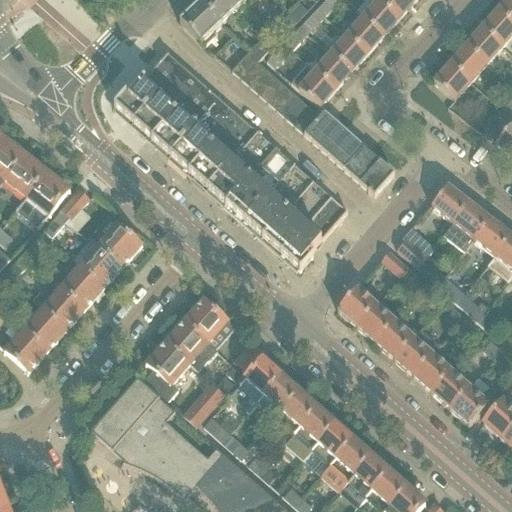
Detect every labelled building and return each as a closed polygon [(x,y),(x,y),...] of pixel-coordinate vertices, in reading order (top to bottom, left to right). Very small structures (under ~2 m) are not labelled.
[(230,0),(206,0),(199,7),(220,30),(227,23),(229,26),(243,13),(230,0)] [(230,0),(243,13),(255,1),(259,4),(263,0),(230,0)] [(408,0),(381,0),(377,5),(398,23),(414,5),(408,0)] [(511,0),(510,0),(496,16),(511,29),(511,0)] [(328,1),(315,14),(323,22),(336,9),(328,1)] [(377,5),(362,22),(383,40),(398,23),(377,5)] [(220,30),(199,7),(178,27),(202,52),(214,40),(212,38),(220,30)] [(299,7),(288,19),(295,26),(306,14),(299,7)] [(315,14),(303,27),(311,35),(323,22),(315,14)] [(511,29),(496,16),(479,35),(500,53),(511,39),(511,29)] [(295,26),(288,19),(279,30),(286,36),(295,26)] [(362,22),(346,40),(367,58),(383,40),(362,22)] [(295,35),(283,48),(291,56),(303,42),(295,35)] [(479,35),(464,52),(485,70),(500,53),(479,35)] [(346,40),(330,58),(351,76),(367,58),(346,40)] [(258,45),(247,57),(256,65),(257,66),(268,54),(258,45)] [(279,52),(266,65),(274,73),(286,60),(279,52)] [(464,52),(449,69),(470,88),(485,70),(464,52)] [(184,172),(189,176),(238,120),(168,57),(130,100),(127,98),(126,99),(127,100),(117,111),(116,110),(114,112),(116,114),(117,112),(126,120),(125,121),(127,123),(128,122),(133,127),(132,128),(134,130),(135,128),(145,138),(144,139),(146,140),(147,139),(158,149),(157,150),(159,151),(159,150),(170,160),(169,161),(171,162),(172,161),(182,170),(181,172),(183,173),(184,172)] [(240,82),(256,65),(247,57),(231,75),(240,82)] [(330,58),(314,76),(335,94),(351,76),(330,58)] [(249,91),(265,73),(257,66),(256,65),(240,83),(249,91)] [(306,69),(290,88),(318,113),(335,94),(314,76),(306,69)] [(470,88),(449,69),(433,87),(454,106),(470,88)] [(258,99),(274,81),(265,73),(249,91),(258,99)] [(267,107),(283,89),(274,81),(258,99),(267,107)] [(277,115),(292,97),(283,89),(267,107),(277,115)] [(286,123),(301,105),(292,97),(277,115),(286,123)] [(511,116),(511,99),(501,111),(510,119),(511,116)] [(295,131),(311,113),(301,105),(286,123),(295,131)] [(295,131),(304,139),(320,122),(311,113),(295,131)] [(374,202),(394,179),(324,117),(320,122),(304,139),(374,202)] [(221,205),(226,209),(275,153),(238,120),(189,176),(195,181),(194,182),(195,184),(196,183),(207,192),(206,193),(206,194),(208,195),(209,194),(219,203),(218,204),(220,206),(221,205)] [(481,138),(489,145),(506,127),(498,120),(481,138)] [(495,149),(511,163),(511,127),(511,128),(495,149)] [(0,188),(3,184),(24,159),(2,141),(0,143),(0,188)] [(233,215),(244,225),(294,169),(275,153),(226,209),(232,214),(231,215),(232,217),(233,215)] [(3,184),(26,201),(46,176),(24,159),(3,184)] [(258,237),(263,241),(312,185),(294,169),(244,225),(243,226),(244,227),(245,226),(256,236),(255,237),(257,239),(258,237)] [(26,201),(15,214),(25,223),(29,218),(37,232),(48,219),(50,220),(51,219),(49,218),(56,210),(67,195),(69,196),(70,195),(67,193),(46,176),(26,201)] [(312,185),(263,241),(269,247),(268,248),(269,249),(270,248),(281,258),(280,259),(282,260),(283,259),(289,265),(288,266),(290,267),(291,266),(299,273),(298,274),(300,276),(301,274),(300,274),(310,262),(311,264),(313,262),(309,259),(347,216),(312,185)] [(431,211),(452,228),(469,208),(447,191),(431,211)] [(68,222),(70,224),(88,204),(78,195),(60,215),(68,222)] [(469,208),(452,228),(442,241),(463,257),(473,245),(489,224),(469,208)] [(60,215),(53,222),(62,230),(68,222),(60,215)] [(108,222),(90,243),(122,271),(142,248),(141,247),(140,248),(118,229),(119,227),(118,226),(117,228),(109,221),(108,222)] [(53,222),(43,234),(52,241),(62,230),(53,222)] [(473,245),(494,261),(510,240),(489,224),(473,245)] [(1,233),(0,234),(0,247),(3,251),(11,242),(1,233)] [(494,261),(487,270),(508,286),(511,280),(511,241),(510,240),(494,261)] [(90,243),(71,264),(79,270),(103,292),(122,271),(90,243)] [(405,245),(396,255),(416,273),(425,263),(405,245)] [(31,248),(23,258),(30,264),(39,254),(31,248)] [(0,255),(0,273),(0,274),(9,264),(0,255)] [(388,256),(380,265),(400,282),(407,273),(388,256)] [(23,258),(14,268),(21,275),(30,264),(23,258)] [(79,270),(60,291),(85,313),(103,292),(79,270)] [(428,281),(438,289),(444,281),(434,273),(428,281)] [(412,277),(404,287),(415,296),(423,287),(412,277)] [(444,281),(438,289),(449,299),(456,291),(444,281)] [(423,287),(415,296),(426,306),(434,296),(423,287)] [(33,304),(42,312),(66,334),(85,313),(60,291),(51,301),(42,294),(33,304)] [(338,316),(356,331),(375,309),(356,293),(337,316),(338,316)] [(203,303),(183,326),(207,347),(227,325),(226,324),(225,325),(203,306),(204,304),(203,303)] [(474,308),(467,317),(477,326),(485,317),(488,314),(480,307),(477,310),(474,308)] [(357,332),(374,348),(393,326),(375,309),(356,331),(355,332),(356,332),(357,332)] [(42,312),(23,333),(47,354),(66,334),(42,312)] [(453,312),(444,322),(455,332),(464,322),(453,312)] [(485,317),(477,326),(488,336),(496,327),(485,317)] [(464,322),(455,332),(466,341),(475,332),(464,322)] [(183,326),(164,347),(188,368),(198,357),(208,365),(216,356),(207,347),(183,326)] [(375,349),(393,364),(412,342),(393,326),(374,348),(375,349)] [(47,354),(23,333),(2,356),(4,357),(5,355),(27,375),(26,377),(27,377),(47,354)] [(412,342),(393,364),(393,365),(394,365),(411,380),(428,361),(430,359),(438,350),(420,333),(412,342)] [(483,353),(482,355),(493,364),(501,355),(490,345),(483,353)] [(188,368),(164,347),(144,370),(145,371),(146,369),(152,375),(144,384),(143,384),(142,385),(167,407),(176,396),(169,390),(188,368)] [(261,357),(251,348),(234,367),(236,369),(244,375),(261,357)] [(511,364),(501,355),(493,364),(504,374),(505,373),(511,365),(511,364)] [(413,381),(430,397),(449,375),(430,359),(411,380),(412,381),(411,381),(412,382),(413,381)] [(230,400),(230,401),(248,417),(248,416),(257,407),(279,381),(260,364),(259,365),(260,367),(240,390),(238,389),(237,390),(239,391),(231,400),(230,400)] [(236,369),(227,378),(235,385),(244,375),(236,369)] [(431,398),(448,413),(468,392),(449,375),(430,397),(430,398),(431,398)] [(224,381),(215,392),(223,398),(232,388),(224,381)] [(257,407),(275,423),(297,397),(279,381),(257,407)] [(165,428),(174,417),(141,387),(137,384),(90,437),(124,467),(124,468),(123,467),(122,468),(136,473),(149,480),(162,487),(174,496),(184,505),(185,504),(184,504),(196,491),(199,494),(209,505),(215,511),(281,511),(222,459),(221,459),(216,454),(207,464),(165,428)] [(468,392),(448,413),(449,414),(449,415),(450,415),(467,430),(468,431),(482,416),(494,402),(486,394),(483,397),(473,388),(468,392)] [(214,391),(212,389),(183,421),(193,430),(223,398),(214,391)] [(275,423),(293,439),(316,414),(297,397),(275,423)] [(481,427),(501,444),(511,430),(511,405),(505,400),(481,427)] [(293,439),(285,449),(302,464),(310,454),(333,429),(316,414),(293,439)] [(333,429),(310,454),(320,463),(311,472),(320,480),(351,445),(333,429)] [(219,430),(211,438),(220,446),(228,438),(219,430)] [(511,430),(501,444),(510,452),(507,455),(511,459),(511,430)] [(228,438),(220,446),(223,449),(225,451),(231,456),(231,457),(239,448),(231,440),(228,438)] [(320,480),(338,496),(369,461),(351,445),(320,480)] [(369,461),(338,496),(356,511),(364,502),(387,476),(369,461)] [(246,471),(257,480),(265,471),(254,462),(246,471)] [(265,471),(257,480),(268,490),(275,481),(265,471)] [(364,502),(375,511),(387,511),(405,493),(387,476),(364,502)] [(291,493),(283,501),(293,510),(301,502),(291,493)] [(405,493),(387,511),(422,511),(423,511),(425,511),(426,511),(405,493)] [(301,502),(293,510),(295,511),(310,511),(311,511),(301,502)]
